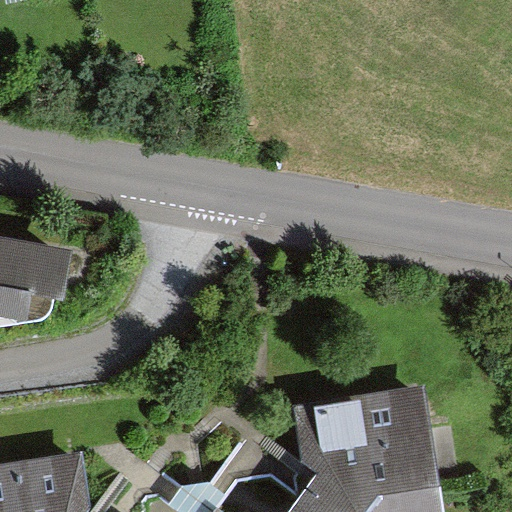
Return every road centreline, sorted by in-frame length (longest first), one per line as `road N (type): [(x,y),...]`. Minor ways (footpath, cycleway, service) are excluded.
road 1 (unclassified): [(195,187),(511,241)]
road 2 (residential): [(195,187),(176,264),(141,317),(97,346),(0,366)]
road 3 (unclassified): [(0,150),(195,187)]
